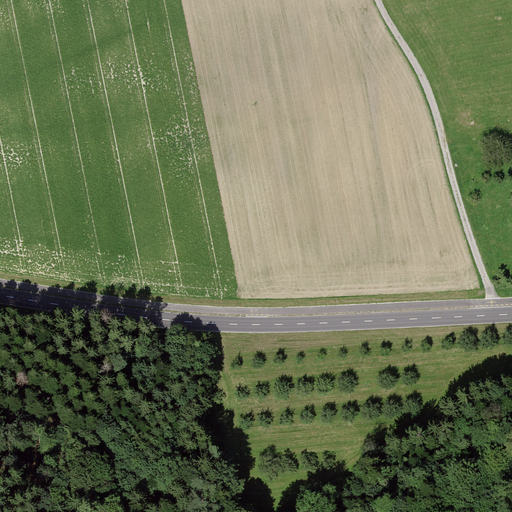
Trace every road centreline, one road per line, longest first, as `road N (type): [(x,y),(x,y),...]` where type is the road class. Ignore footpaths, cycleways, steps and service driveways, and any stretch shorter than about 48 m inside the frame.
road 1 (tertiary): [(0,298),(242,325),(511,306)]
road 2 (track): [(493,308),(431,94),(379,0)]
